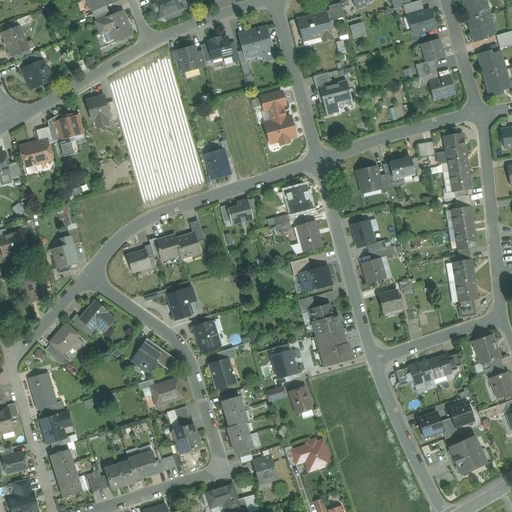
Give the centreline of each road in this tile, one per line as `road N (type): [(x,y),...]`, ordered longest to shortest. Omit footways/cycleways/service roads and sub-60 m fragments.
road 1 (residential): [(95,511),(224,469),(191,360),(89,274)]
road 2 (residential): [(319,160),(152,216),(122,235),(89,274)]
road 3 (residential): [(374,357),(319,160)]
road 4 (residential): [(438,511),(374,357)]
road 5 (residential): [(319,160),(272,0)]
road 6 (residential): [(477,112),(319,160)]
road 7 (residential): [(477,112),(497,273)]
road 8 (residential): [(150,43),(13,123)]
road 9 (residential): [(55,511),(12,363)]
road 10 (residential): [(499,315),(374,357)]
road 11 (residential): [(263,0),(150,43)]
